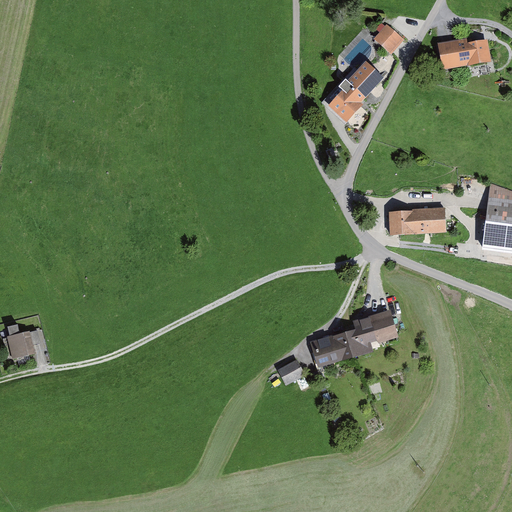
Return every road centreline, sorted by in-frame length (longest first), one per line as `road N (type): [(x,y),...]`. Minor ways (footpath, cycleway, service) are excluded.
road 1 (track): [(372,247),(354,262),(288,272),(105,359),(0,379)]
road 2 (unclassified): [(345,193),(443,0)]
road 3 (unclassified): [(511,314),(372,247),(345,193)]
road 4 (unclassified): [(345,193),(327,178),(302,112),(290,0)]
